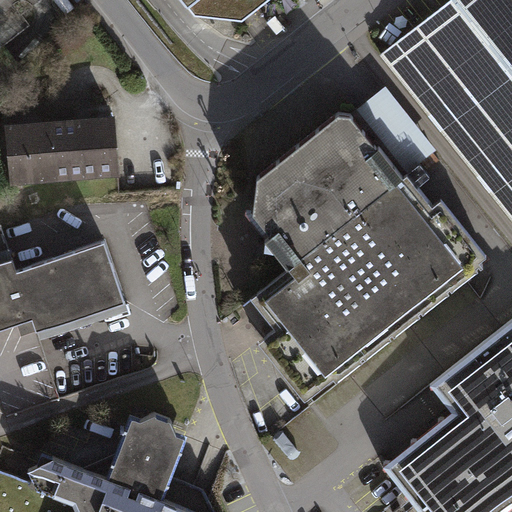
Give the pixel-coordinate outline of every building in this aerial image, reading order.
[(182,0),(194,15),(242,21),(268,0),(182,0)] [(511,0),(436,0),(371,51),(511,227),(511,0)] [(119,108),(3,117),(8,182),(124,174),(119,108)] [(338,110),(258,173),(253,210),(299,263),(253,302),(278,333),(261,348),(309,404),(397,328),(478,259),(350,110),(338,110)] [(0,324),(118,285),(99,231),(0,264),(0,324)] [(511,306),(431,371),(457,404),(387,459),(429,511),(492,511),(505,502),(511,496),(511,306)] [(115,465),(51,440),(33,485),(95,510),(94,511),(200,511),(173,501),(200,434),(137,409),(115,465)]
